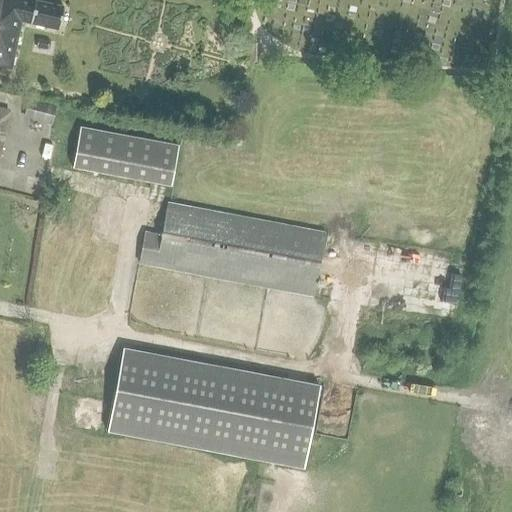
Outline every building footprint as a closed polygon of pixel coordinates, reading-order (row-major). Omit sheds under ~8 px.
[(59,31),(64,8),(26,0),(0,0),(0,66),(11,69),(21,22),(59,31)] [(49,41),(39,39),(37,47),(48,49),(49,41)] [(250,61),(260,61),(260,44),(250,44),(250,46),(250,61)] [(27,102),(24,118),(53,125),(56,109),(56,108),(27,102)] [(0,151),(9,112),(0,110),(0,151)] [(69,167),(169,185),(176,143),(77,125),(69,167)] [(162,238),(145,234),(139,264),(313,297),(325,235),(168,205),(162,238)] [(303,470),(319,388),(122,351),(107,433),(303,470)]
